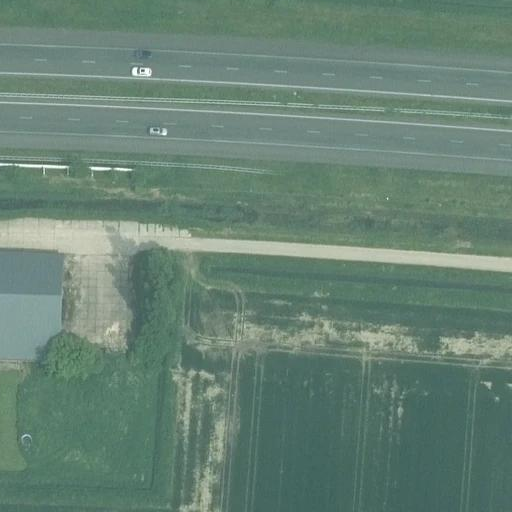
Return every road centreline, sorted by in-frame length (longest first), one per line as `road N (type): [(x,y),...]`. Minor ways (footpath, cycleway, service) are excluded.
road 1 (motorway): [(511,88),(0,59)]
road 2 (motorway): [(0,120),(511,149)]
road 3 (track): [(511,264),(104,247)]
